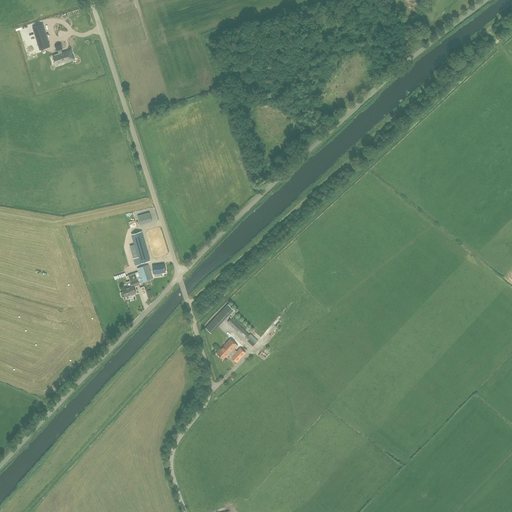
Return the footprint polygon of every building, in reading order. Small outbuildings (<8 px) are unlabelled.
[(42,24),(33,27),(40,50),(49,47),(42,24)] [(8,43),(14,50),(20,45),(15,38),(8,43)] [(32,43),(0,64),(0,77),(38,51),(32,43)] [(58,53),(54,54),(57,63),(64,61),(65,62),(74,59),(73,55),(71,56),(71,54),(72,54),(71,50),(65,52),(65,53),(62,54),(61,49),(62,49),(61,44),(55,46),(57,50),(58,53)] [(35,62),(45,57),(43,53),(33,58),(35,62)] [(371,74),(376,67),(373,66),(375,63),(371,60),(365,69),(371,74)] [(139,227),(160,222),(157,208),(150,209),(151,211),(138,214),(138,213),(135,213),(137,221),(139,227)] [(149,261),(141,232),(132,234),(135,245),(130,246),(133,258),(135,265),(140,263),(149,261)] [(153,266),(154,274),(165,272),(164,264),(153,266)] [(152,279),(148,265),(137,268),(142,282),(152,279)] [(123,289),(124,292),(121,292),(121,294),(122,296),(123,297),(125,296),(136,293),(133,286),(139,284),(135,273),(128,275),(132,286),(123,289)] [(204,329),(208,332),(231,307),(228,304),(204,329)] [(253,345),(256,342),(231,318),(228,322),(247,340),(253,345)] [(232,351),(238,346),(230,339),(216,353),(223,359),(228,354),(236,362),(245,353),(240,348),(235,353),(232,351)]
